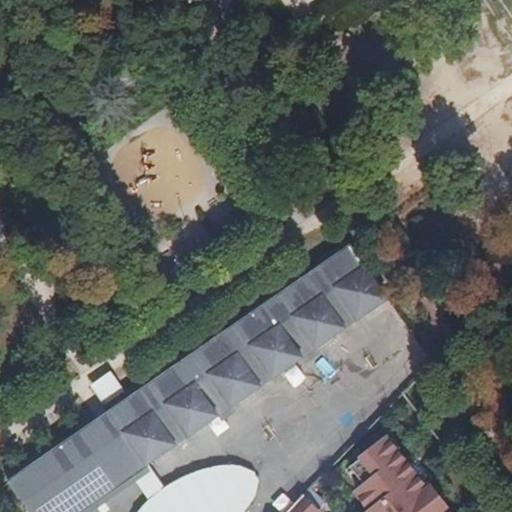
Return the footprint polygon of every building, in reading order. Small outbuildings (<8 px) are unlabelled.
[(182,269),(211,246),(192,222),(163,245),(182,269)] [(27,511),(80,511),(82,511),(132,477),(146,468),(386,303),(348,248),(109,413),(94,423),(7,483),(27,511)] [(92,385),(107,405),(127,390),(112,370),(92,385)] [(94,423),(109,413),(93,390),(78,399),(94,423)] [(375,511),(373,511),(456,511),(398,432),(346,471),(375,511)] [(146,468),(132,477),(148,501),(137,511),(243,511),(250,505),(256,476),(229,465),(209,469),(178,480),(161,489),(146,468)] [(314,511),(303,501),(291,511),(314,511)]
